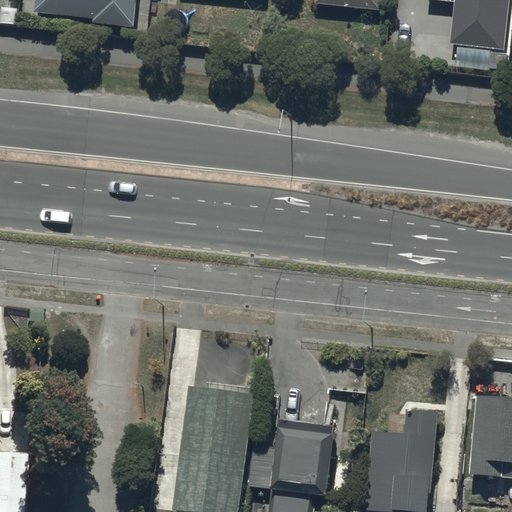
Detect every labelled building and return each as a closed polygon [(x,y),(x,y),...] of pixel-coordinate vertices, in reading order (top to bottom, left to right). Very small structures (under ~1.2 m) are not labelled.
[(35,0),(34,19),(96,26),(96,30),(135,34),(138,0),(35,0)] [(318,0),(318,12),(382,16),(383,0),(318,0)] [(511,0),(457,0),(453,44),(418,40),(416,59),(449,62),(450,53),(507,59),(511,10),(511,0)] [(241,511),(258,389),(195,381),(178,506),(224,511),(241,511)] [(511,391),(477,389),(471,471),(511,473),(511,391)] [(371,511),(430,511),(439,412),(407,409),(406,419),(388,418),(386,434),(372,433),(366,511),(371,511)] [(341,417),(285,411),(282,443),(258,440),(253,483),(274,485),(271,511),(317,511),(321,486),(333,488),(341,417)] [(26,511),(29,452),(0,451),(0,511),(26,511)]
